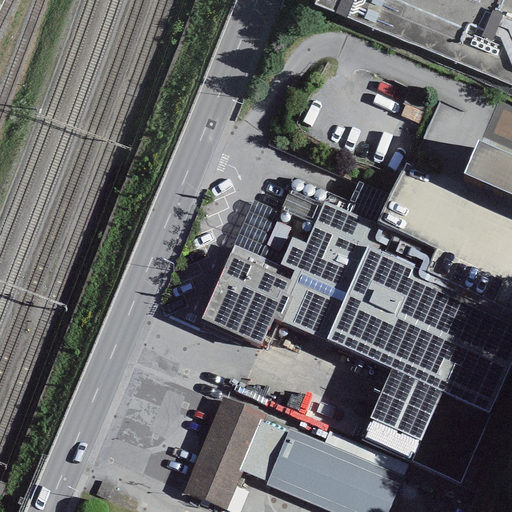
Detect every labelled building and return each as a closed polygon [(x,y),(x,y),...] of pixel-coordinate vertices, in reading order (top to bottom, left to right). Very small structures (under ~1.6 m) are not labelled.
[(511,0),(315,0),(314,4),(511,86),(511,0)] [(511,155),(478,140),(463,173),(511,195),(511,155)] [(489,413),(511,358),(511,309),(424,271),(434,248),(323,202),(322,205),(289,190),(279,213),(266,245),(284,254),(279,265),(234,245),(201,319),(261,346),(272,319),(391,369),(361,437),(412,459),(441,393),(489,413)] [(253,201),(234,245),(279,265),(284,254),(266,245),(279,213),(253,201)] [(223,399),(184,492),(225,510),(242,471),(238,470),(259,421),(262,422),(265,416),(223,399)] [(259,421),(238,470),(242,471),(268,482),(286,433),(262,422),(259,421)] [(267,484),(329,511),(390,511),(405,478),(325,444),(288,430),(286,433),(268,482),(267,484)] [(325,444),(405,478),(410,466),(330,433),(325,444)]
